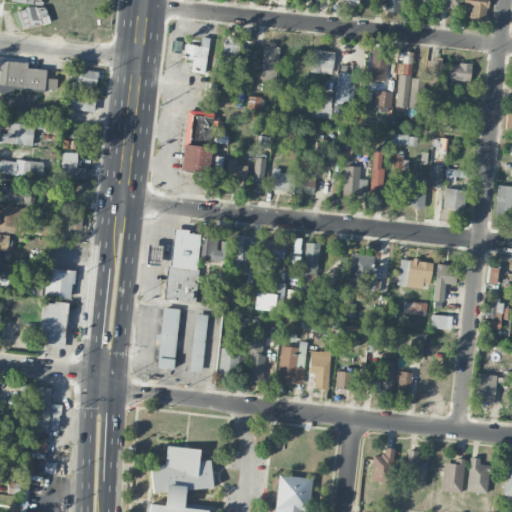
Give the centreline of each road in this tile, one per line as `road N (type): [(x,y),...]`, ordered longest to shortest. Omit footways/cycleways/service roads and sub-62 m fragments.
road 1 (residential): [(506,0),(458,429)]
road 2 (residential): [(511,244),(110,199)]
road 3 (residential): [(511,435),(117,392)]
road 4 (residential): [(511,46),(145,5)]
road 5 (primary): [(117,392),(137,203),(128,154)]
road 6 (primary): [(145,0),(128,154)]
road 7 (residential): [(139,58),(0,42)]
road 8 (primary): [(92,374),(86,511)]
